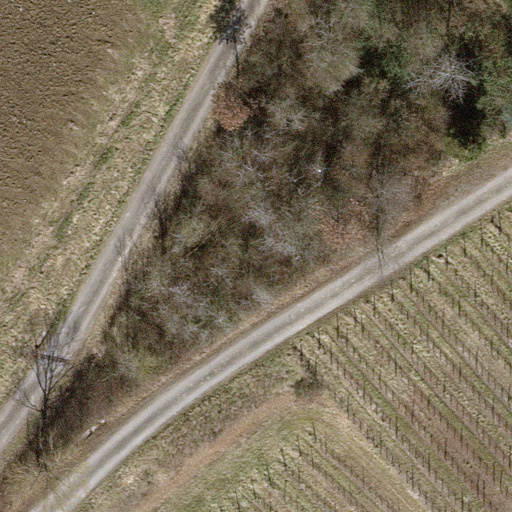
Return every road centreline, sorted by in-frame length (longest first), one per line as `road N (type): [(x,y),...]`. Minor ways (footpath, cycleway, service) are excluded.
road 1 (track): [(53,511),(186,391),(511,182)]
road 2 (track): [(0,432),(59,357),(258,0)]
